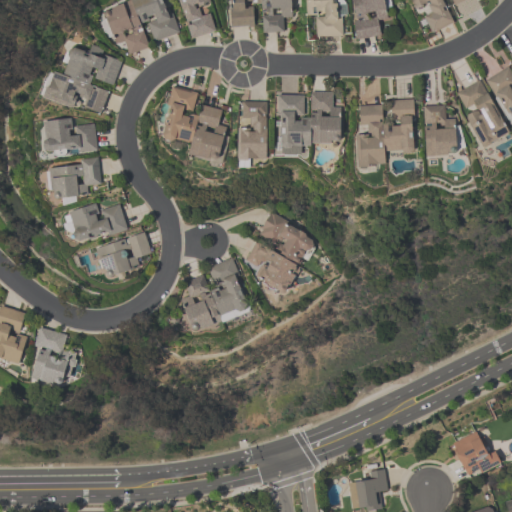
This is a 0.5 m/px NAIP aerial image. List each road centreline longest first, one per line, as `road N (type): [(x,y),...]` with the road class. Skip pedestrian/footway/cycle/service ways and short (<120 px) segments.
road 1 (residential): [(0,271),(68,319),(121,319),(155,297),(171,265),(171,242),(165,215),(131,164),(124,137),(129,108),(172,63),(225,58)]
road 2 (residential): [(259,64),(395,67),(436,59),(472,41),(509,0)]
road 3 (secondary): [(0,498),(192,491)]
road 4 (secondary): [(511,341),(367,412)]
road 5 (secondary): [(287,466),(425,408)]
road 6 (secondary): [(249,457),(120,474)]
road 7 (secondary): [(120,474),(0,476)]
